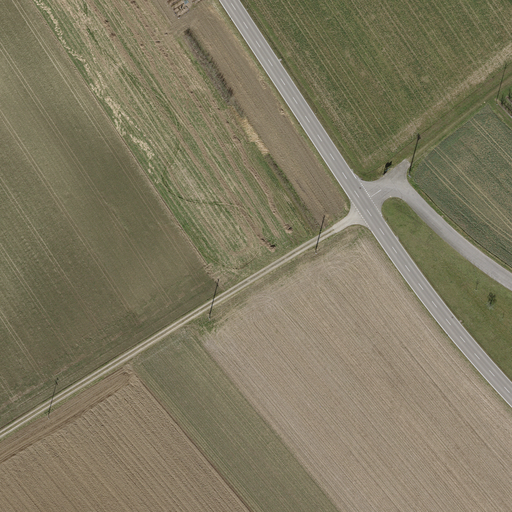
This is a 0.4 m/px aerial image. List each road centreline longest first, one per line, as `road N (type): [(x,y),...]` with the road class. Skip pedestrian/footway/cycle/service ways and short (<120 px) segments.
road 1 (track): [(364,204),(0,436)]
road 2 (primary): [(230,0),(364,204)]
road 3 (primary): [(364,204),(421,287),(511,394)]
road 4 (residential): [(511,281),(397,184),(364,204)]
road 5 (track): [(397,184),(405,165),(511,79)]
